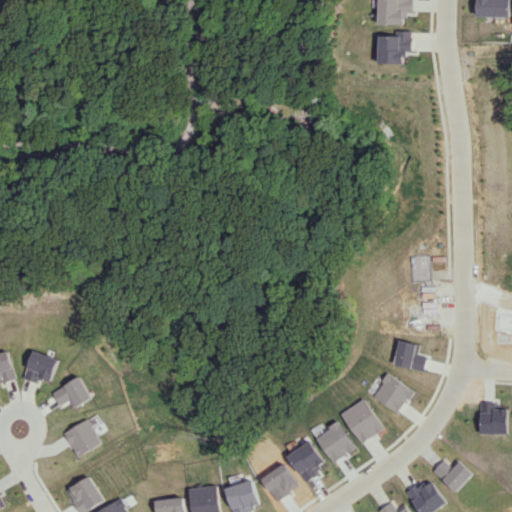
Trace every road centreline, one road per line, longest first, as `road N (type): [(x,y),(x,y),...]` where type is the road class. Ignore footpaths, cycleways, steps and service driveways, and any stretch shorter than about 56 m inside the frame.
road 1 (residential): [(314,511),(416,440),(460,366),(464,134),(445,0)]
road 2 (residential): [(0,140),(153,149),(179,142),(190,118),(192,0)]
